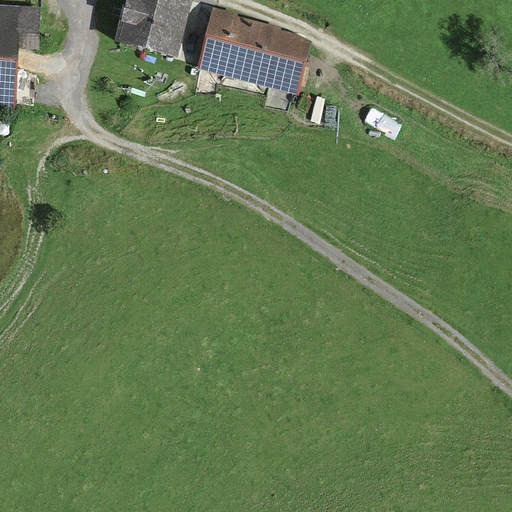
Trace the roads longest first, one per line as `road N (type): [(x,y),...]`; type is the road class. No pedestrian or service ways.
road 1 (track): [(511,384),(247,198),(85,126),(76,103),(77,0)]
road 2 (track): [(511,139),(231,0)]
